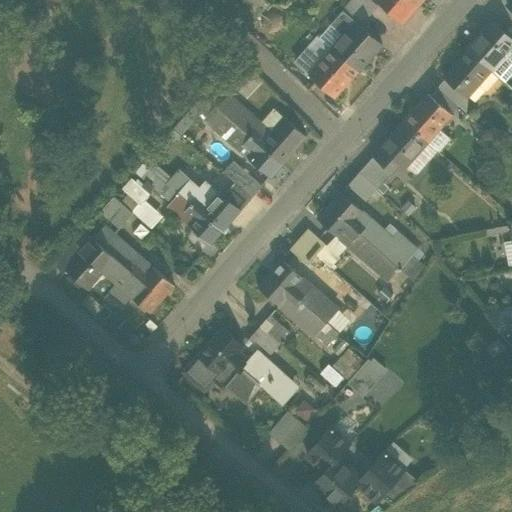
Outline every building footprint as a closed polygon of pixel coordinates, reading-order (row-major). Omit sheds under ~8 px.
[(245,0),(244,1),(255,11),(265,0),(245,0)] [(359,19),(367,11),(354,0),(341,0),(340,2),(359,19)] [(373,0),(354,0),(367,11),(375,1),(373,0)] [(377,0),(402,22),(421,0),(377,0)] [(344,35),(356,21),(343,9),(331,23),(344,35)] [(344,35),(332,48),(358,71),(382,44),(356,21),(344,35)] [(511,39),(492,21),(467,48),(491,69),(509,50),(511,45),(511,39)] [(335,97),(358,71),(332,48),(309,74),(335,97)] [(468,96),(491,69),(467,48),(444,75),(468,96)] [(511,72),(511,52),(509,50),(491,69),(504,81),(511,72)] [(239,55),(222,73),(204,94),(205,95),(212,102),(231,81),(239,89),(240,89),(254,74),(256,72),(239,55)] [(235,94),(244,102),(263,82),(254,74),(240,89),(239,89),(235,94)] [(444,75),(436,85),(459,105),(468,96),(444,75)] [(451,114),(459,105),(436,85),(428,93),(451,114)] [(428,93),(404,120),(428,141),(451,114),(428,93)] [(217,107),(225,114),(237,101),(229,94),(217,107)] [(200,111),(205,117),(215,106),(211,102),(212,102),(205,95),(177,128),(181,132),(200,111)] [(225,114),(250,136),(281,164),(306,136),(284,117),(272,131),(237,101),(225,114)] [(250,136),(225,114),(217,107),(215,106),(205,117),(204,119),(213,126),(213,127),(248,158),(252,153),(243,145),(250,136)] [(407,165),(428,141),(404,120),(373,155),(373,156),(389,170),(390,169),(396,162),(403,169),(407,165)] [(270,177),(281,164),(250,136),(243,145),(252,153),(248,158),(270,177)] [(438,149),(428,141),(407,165),(418,174),(438,149)] [(151,155),(144,163),(153,172),(157,165),(155,158),(151,155)] [(373,156),(359,172),(377,188),(392,171),(390,169),(389,170),(373,156)] [(233,160),(223,172),(235,182),(252,197),(262,186),(233,160)] [(169,185),(153,172),(144,163),(143,163),(136,170),(171,201),(178,193),(169,185)] [(181,171),(169,185),(178,193),(178,192),(190,179),(181,171)] [(366,201),(377,188),(359,172),(347,185),(366,201)] [(150,194),(133,179),(124,190),(128,193),(139,203),(141,204),(145,200),(150,194)] [(202,190),(190,179),(178,192),(191,203),(200,212),(217,192),(208,184),(202,190)] [(252,197),(235,182),(226,193),(242,208),(252,197)] [(191,203),(178,192),(178,193),(171,201),(167,206),(188,225),(193,220),(184,212),(191,203)] [(217,192),(200,212),(222,231),(239,211),(223,197),(217,192)] [(328,205),(329,205),(399,269),(412,254),(417,249),(398,232),(393,238),(372,219),(371,220),(340,192),(328,205)] [(128,193),(120,201),(131,211),(139,203),(128,193)] [(239,211),(242,208),(226,193),(223,197),(239,211)] [(100,212),(119,229),(133,213),(131,211),(120,201),(114,196),(100,212)] [(133,213),(152,228),(162,215),(145,200),(141,204),(139,203),(131,211),(133,213)] [(200,212),(191,203),(184,212),(193,220),(200,212)] [(393,276),(399,269),(329,205),(317,218),(336,235),(348,245),(388,281),(389,280),(393,276)] [(211,244),(222,231),(200,212),(193,220),(188,225),(211,244)] [(105,224),(93,237),(114,256),(162,299),(174,285),(105,224)] [(307,228),(298,238),(315,253),(324,243),(307,228)] [(53,263),(64,273),(66,270),(65,269),(93,238),(83,230),(68,247),(53,263)] [(315,254),(330,267),(339,256),(338,256),(348,245),(336,235),(327,245),(324,243),(315,253),(315,254)] [(87,288),(103,271),(102,269),(114,256),(93,237),(93,238),(65,269),(66,270),(87,288)] [(315,254),(315,253),(298,238),(289,249),(306,264),(315,254)] [(424,265),(412,254),(399,269),(411,279),(413,280),(424,265)] [(162,299),(114,256),(102,269),(103,271),(118,283),(129,293),(151,312),(162,299)] [(281,259),(269,272),(257,286),(314,336),(316,333),(326,322),(327,322),(338,309),(281,259)] [(393,276),(405,286),(411,279),(399,269),(393,276)] [(393,276),(389,280),(401,291),(405,286),(393,276)] [(117,307),(129,293),(118,283),(106,297),(117,307)] [(347,316),(338,309),(327,322),(335,329),(347,316)] [(250,337),(270,354),(280,342),(289,332),(270,314),(260,325),(250,337)] [(316,333),(328,344),(339,332),(335,329),(327,322),(326,322),(316,333)] [(221,327),(209,340),(261,386),(262,386),(283,404),(295,391),(253,353),(252,354),(242,346),(221,327)] [(250,337),(242,346),(252,354),(253,353),(295,391),(283,404),(289,409),(305,391),(267,358),(270,354),(250,337)] [(246,402),(261,386),(209,340),(182,371),(205,391),(213,381),(221,388),(226,388),(227,386),(246,402)] [(355,372),(363,386),(385,373),(376,359),(355,372)] [(295,409),(309,418),(317,407),(303,398),(295,409)] [(282,417),(292,425),(298,419),(288,410),(282,417)] [(272,428),(282,436),(292,425),(282,417),(272,428)] [(282,437),(293,446),(308,427),(298,419),(292,425),(282,436),(282,437)] [(307,454),(321,467),(325,462),(329,466),(337,456),(338,457),(350,444),(334,430),(335,429),(333,427),(332,428),(331,427),(307,454)] [(384,451),(361,477),(362,478),(357,483),(377,500),(382,494),(405,469),(387,454),(388,453),(386,451),(386,452),(384,451)] [(338,505),(357,483),(362,478),(361,477),(338,457),(337,456),(329,466),(325,470),(315,482),(325,491),(324,493),(338,505)] [(321,467),(325,470),(329,466),(325,462),(321,467)] [(382,494),(393,504),(420,482),(405,469),(382,494)] [(313,484),(324,493),(325,491),(315,482),(313,484)]
